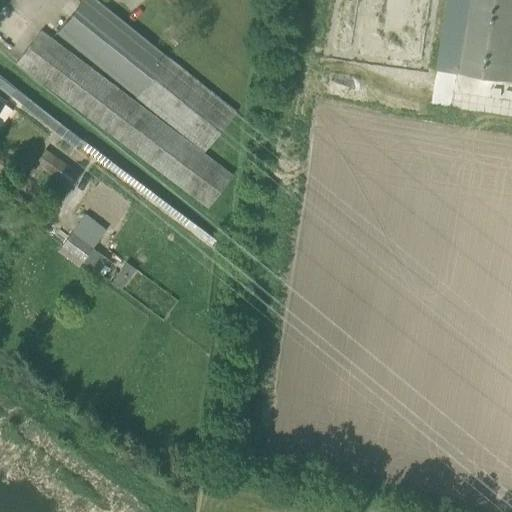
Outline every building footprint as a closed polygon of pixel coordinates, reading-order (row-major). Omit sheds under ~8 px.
[(235,112),(102,6),(95,0),(81,0),(56,32),(205,150),(235,112)] [(511,0),(473,0),(463,74),(511,81),(511,74),(511,0)] [(229,178),(55,44),(39,32),(16,62),(206,208),(229,178)] [(27,99),(14,89),(9,94),(22,105),(27,99)] [(34,163),(70,189),(80,174),(45,149),(34,163)] [(80,218),(57,251),(79,266),(102,233),(80,218)] [(121,288),(127,281),(118,273),(112,281),(121,288)]
